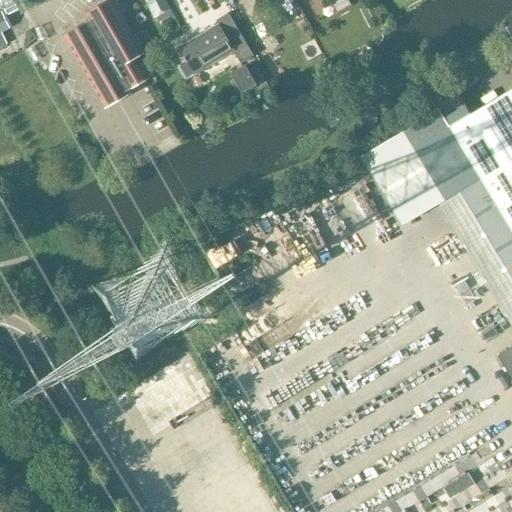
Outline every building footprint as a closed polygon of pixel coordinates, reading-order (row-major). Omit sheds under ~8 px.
[(136,58),(143,54),(112,0),(107,0),(86,13),(89,20),(63,34),(105,108),(131,93),(129,89),(148,78),(136,58)] [(165,0),(144,0),(154,18),(171,10),(165,0)] [(0,14),(0,32),(1,32),(9,28),(2,13),(0,14)] [(260,16),(245,24),(263,57),(278,50),(260,16)] [(187,60),(178,66),(185,78),(232,50),(240,63),(253,56),(238,30),(226,37),(218,24),(179,47),(187,60)] [(449,127),(480,178),(511,231),(511,88),(450,126),(449,127)] [(360,156),(402,225),(439,202),(480,178),(449,127),(450,126),(449,124),(439,108),(360,156)] [(511,231),(480,178),(439,202),(511,324),(511,360),(504,365),(511,378),(511,231)]
